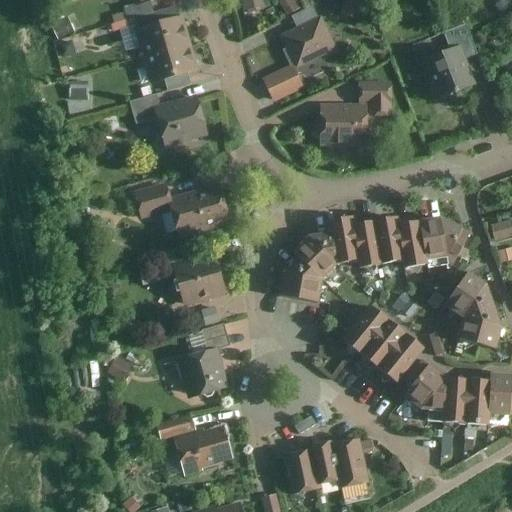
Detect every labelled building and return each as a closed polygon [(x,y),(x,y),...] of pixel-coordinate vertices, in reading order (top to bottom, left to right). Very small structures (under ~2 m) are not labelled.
[(131,0),(133,6),(134,9),(149,5),(166,0),(131,0)] [(263,11),(261,0),(239,0),(242,15),(263,11)] [(289,13),(303,5),(299,0),(283,0),(282,1),(289,13)] [(133,21),(152,15),(149,5),(134,9),(133,6),(121,9),(125,23),(133,21)] [(135,31),(178,19),(174,9),(152,15),(133,21),(135,31)] [(133,62),(188,46),(180,18),(178,19),(135,31),(132,32),(137,50),(130,52),(133,62)] [(295,71),(335,52),(319,20),(279,39),(295,71)] [(443,36),(450,54),(460,50),(465,63),(477,57),(465,27),(443,36)] [(188,46),(133,62),(136,72),(142,70),(147,88),(196,76),(188,46)] [(465,63),(460,50),(450,54),(420,66),(435,104),(475,88),(465,63)] [(511,64),(503,69),(511,88),(511,64)] [(74,107),(93,106),(92,81),(72,82),(74,107)] [(389,87),(357,86),(357,103),(371,104),(372,122),(390,120),(389,87)] [(152,122),(159,111),(155,97),(128,105),(134,127),(152,122)] [(205,139),(193,101),(159,111),(152,122),(163,152),(205,139)] [(367,149),(366,109),(320,111),(321,150),(367,149)] [(166,215),(170,203),(166,186),(131,195),(138,224),(166,215)] [(170,203),(166,215),(175,244),(229,229),(218,189),(170,203)] [(496,241),(511,237),(511,219),(491,225),(496,241)] [(279,281),(276,297),(316,304),(319,288),(335,272),(355,268),(357,276),(401,270),(402,275),(426,272),(425,268),(450,263),(454,266),(466,243),(459,240),(463,232),(440,222),(397,230),(396,222),(353,229),(352,221),(327,226),(329,238),(307,242),(290,259),(295,265),(279,281)] [(232,294),(219,253),(179,265),(191,306),(232,294)] [(467,276),(444,309),(461,323),(456,343),(496,355),(501,333),(486,288),(467,276)] [(206,326),(221,321),(215,306),(201,311),(206,326)] [(357,362),(386,326),(368,312),(339,348),(357,362)] [(200,332),(206,353),(217,350),(217,351),(229,348),(223,325),(200,332)] [(405,339),(386,326),(357,362),(376,377),(405,339)] [(443,356),(436,335),(428,337),(435,359),(443,356)] [(395,390),(423,353),(405,339),(376,377),(395,390)] [(217,351),(217,350),(206,353),(176,361),(187,402),(202,398),(206,397),(211,395),(215,394),(228,390),(217,351)] [(117,358),(110,370),(126,379),(133,367),(117,358)] [(442,420),(445,385),(428,371),(402,404),(419,418),(442,420)] [(511,380),(489,380),(488,388),(486,423),(508,424),(511,421),(511,380)] [(463,432),(468,386),(445,385),(442,420),(441,430),(463,432)] [(488,388),(468,386),(463,432),(486,434),(486,423),(488,388)] [(175,435),(198,429),(193,414),(158,423),(162,439),(175,435)] [(198,429),(175,435),(186,474),(220,465),(219,461),(236,456),(226,425),(209,430),(207,426),(198,429)] [(444,454),(461,454),(461,434),(444,434),(444,454)] [(363,436),(334,441),(342,477),(344,483),(371,478),(363,436)] [(342,477),(334,441),(312,446),(321,483),(342,477)] [(321,483),(312,446),(285,452),(294,493),(322,487),(321,483)] [(282,511),(277,493),(264,497),(268,511),(282,511)] [(245,511),(242,503),(220,509),(219,505),(195,511),(245,511)]
